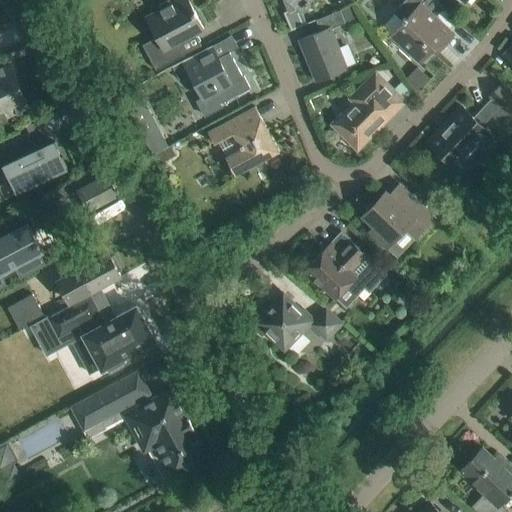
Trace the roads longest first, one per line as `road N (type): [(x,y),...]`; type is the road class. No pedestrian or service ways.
road 1 (residential): [(301,511),(129,197)]
road 2 (residential): [(341,192),(382,158),(511,13)]
road 3 (residential): [(347,511),(511,337)]
road 4 (residential): [(341,192),(320,162),(254,0)]
road 5 (residential): [(10,0),(120,179)]
road 6 (residential): [(234,283),(341,192)]
